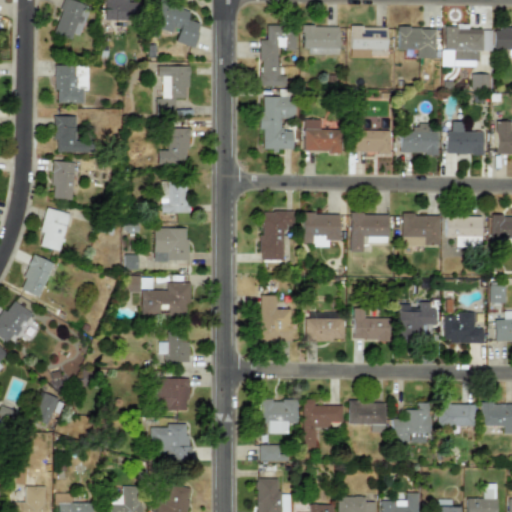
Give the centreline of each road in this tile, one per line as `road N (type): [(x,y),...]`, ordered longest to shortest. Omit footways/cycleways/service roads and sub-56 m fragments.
road 1 (residential): [(223,511),(224,0)]
road 2 (residential): [(223,378),(511,381)]
road 3 (residential): [(224,186),(511,191)]
road 4 (residential): [(0,258),(24,161),(27,0)]
